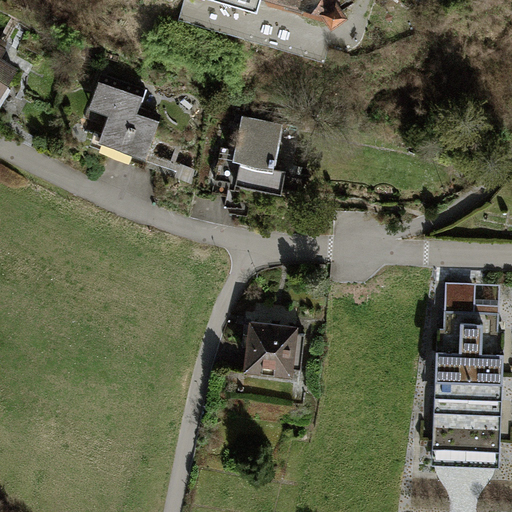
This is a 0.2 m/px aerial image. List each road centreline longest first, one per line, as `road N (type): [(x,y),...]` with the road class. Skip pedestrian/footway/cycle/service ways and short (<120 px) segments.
road 1 (residential): [(241,250),(175,511)]
road 2 (residential): [(241,250),(79,188),(0,144)]
road 3 (residential): [(357,253),(511,258)]
